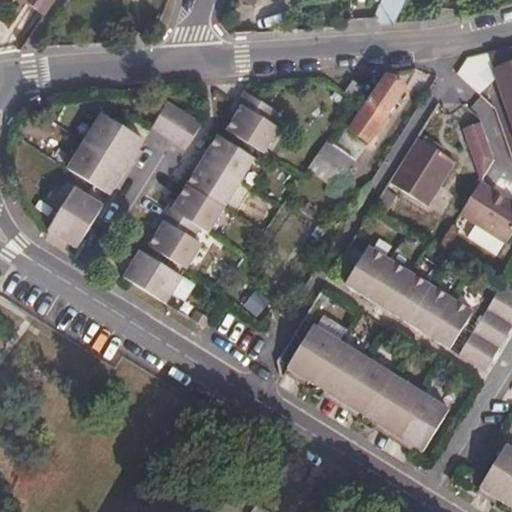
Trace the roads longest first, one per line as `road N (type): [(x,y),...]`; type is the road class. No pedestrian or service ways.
road 1 (tertiary): [(83,288),(426,507)]
road 2 (tertiary): [(189,63),(423,44),(511,25)]
road 3 (tertiary): [(0,78),(189,63)]
road 4 (residential): [(426,507),(511,367)]
road 5 (residential): [(170,153),(83,288)]
